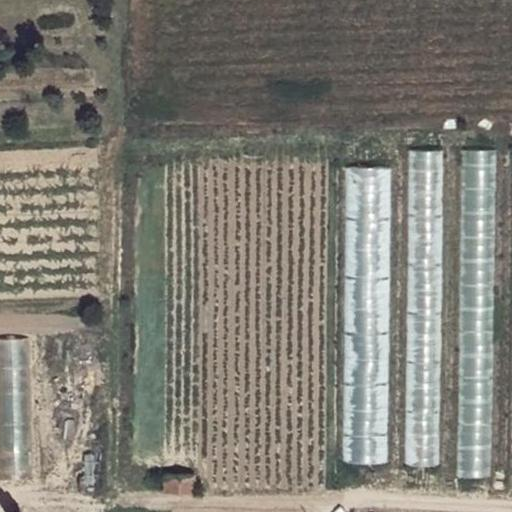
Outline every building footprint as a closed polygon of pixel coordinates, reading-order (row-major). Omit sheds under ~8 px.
[(493,146),(459,147),(460,206),(494,206),(493,146)] [(406,148),(410,226),(440,224),(436,147),(406,148)] [(345,165),(346,218),(388,217),(387,165),(345,165)] [(492,265),(492,236),(460,236),(460,265),(492,265)] [(385,292),(383,248),(344,250),(346,295),(385,292)] [(32,471),(22,336),(0,337),(0,442),(2,473),(32,471)] [(343,380),(343,460),(384,460),(384,365),(345,366),(345,380),(343,380)] [(436,463),(436,408),(406,408),(405,463),(436,463)] [(155,410),(127,410),(126,443),(155,443),(155,410)] [(193,471),(167,472),(167,492),(194,490),(193,471)]
